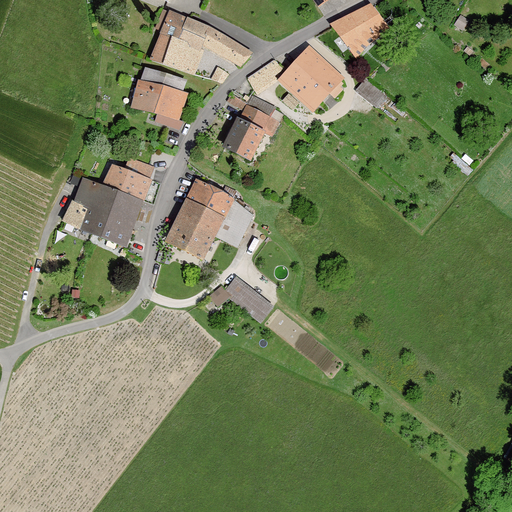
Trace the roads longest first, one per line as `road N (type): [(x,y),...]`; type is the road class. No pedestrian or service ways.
road 1 (residential): [(369,0),(255,64),(207,112),(170,180),(145,285),(131,305),(10,356)]
road 2 (track): [(143,291),(186,302),(235,269),(511,482)]
